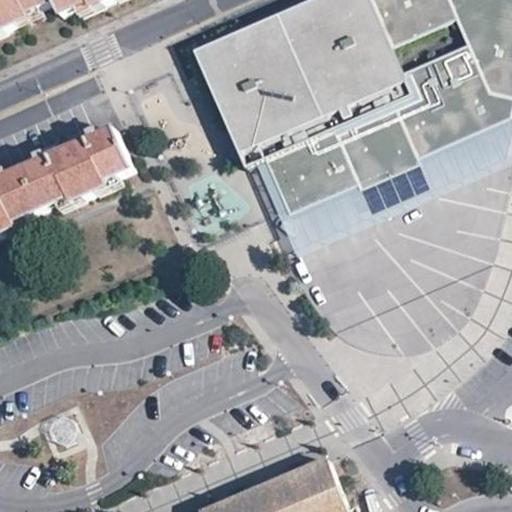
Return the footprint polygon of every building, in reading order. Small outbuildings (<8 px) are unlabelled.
[(0,0),(0,38),(33,24),(31,19),(58,7),(55,0),(0,0)] [(55,0),(58,7),(65,21),(92,9),(94,14),(124,0),(55,0)] [(511,0),(325,0),(186,59),(202,94),(240,177),(253,171),(273,215),(294,264),(511,173),(511,0)] [(103,139),(93,144),(78,150),(71,154),(64,157),(50,163),(41,167),(25,174),(44,215),(73,202),(76,208),(113,191),(110,186),(136,174),(118,133),(103,139)] [(100,133),(90,137),(93,144),(103,139),(100,133)] [(90,137),(76,144),(78,150),(93,144),(90,137)] [(76,144),(61,150),(64,157),(71,154),(78,150),(76,144)] [(61,150),(47,156),(50,163),(64,157),(61,150)] [(41,167),(50,163),(47,156),(38,161),(41,167)] [(8,174),(0,177),(0,178),(3,184),(11,180),(8,174)] [(25,174),(11,180),(3,184),(0,185),(0,240),(20,232),(18,227),(44,215),(25,174)] [(359,511),(357,507),(349,510),(330,462),(212,511),(359,511)]
